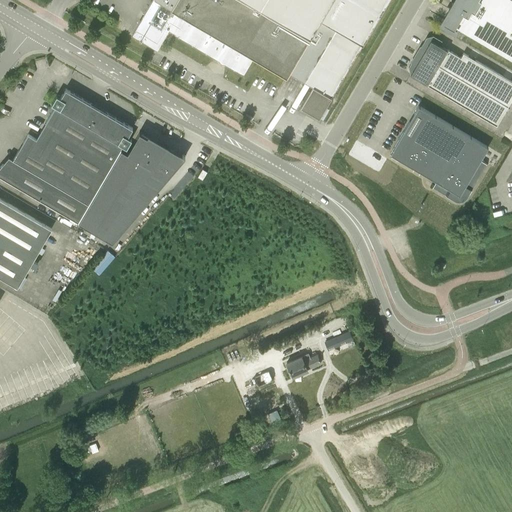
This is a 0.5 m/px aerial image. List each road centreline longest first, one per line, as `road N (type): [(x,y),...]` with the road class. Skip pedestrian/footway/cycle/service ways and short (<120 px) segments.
road 1 (tertiary): [(360,227),(389,316),(407,336),(435,339),(511,300)]
road 2 (unclassified): [(306,430),(88,511)]
road 3 (unclassified): [(511,395),(372,449),(410,511)]
road 4 (unclassified): [(304,185),(416,0)]
road 5 (tertiary): [(511,300),(439,321),(414,318),(360,227)]
road 6 (tertiary): [(28,32),(156,108),(200,124)]
road 7 (tertiary): [(200,124),(38,21)]
road 8 (tertiary): [(304,185),(200,124)]
